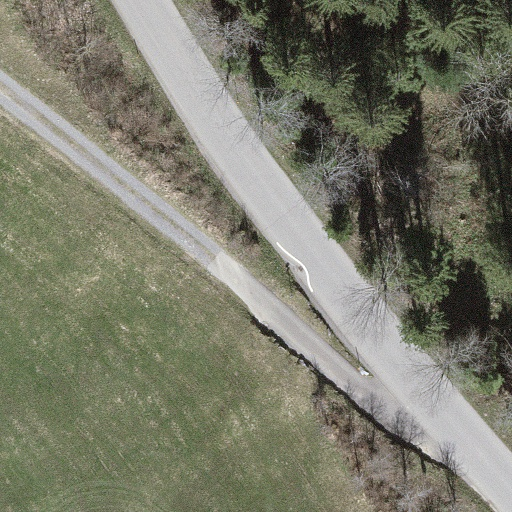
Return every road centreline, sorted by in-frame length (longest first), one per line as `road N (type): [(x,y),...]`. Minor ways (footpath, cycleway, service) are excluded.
road 1 (unclassified): [(150,0),(262,186),(511,487)]
road 2 (track): [(468,436),(400,402),(0,104)]
